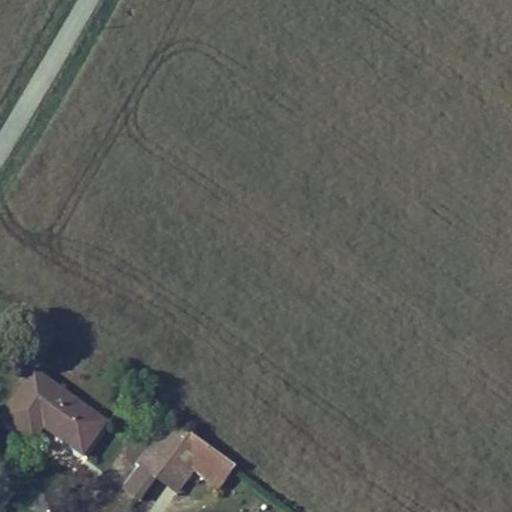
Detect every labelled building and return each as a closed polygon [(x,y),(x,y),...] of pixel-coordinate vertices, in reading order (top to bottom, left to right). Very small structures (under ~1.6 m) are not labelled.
[(43,427),(83,456),(105,425),(35,374),(3,418),(33,441),(43,427)] [(156,481),(171,462),(180,449),(159,434),(136,467),(139,469),(156,481)] [(233,467),(189,436),(180,449),(171,462),(191,476),(193,473),(219,490),(233,467)] [(191,476),(171,462),(156,481),(177,497),(191,476)] [(123,490),(140,503),(156,481),(139,469),(123,490)]
